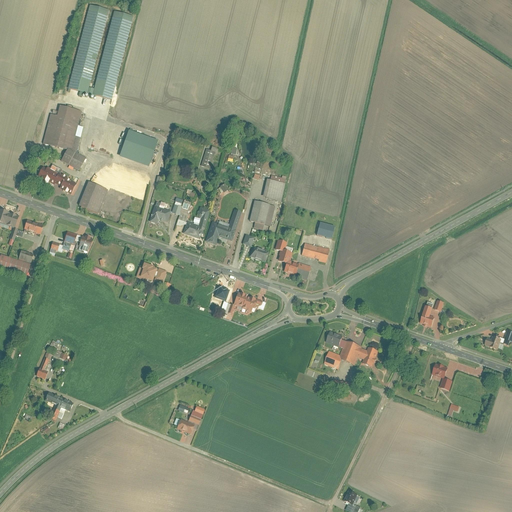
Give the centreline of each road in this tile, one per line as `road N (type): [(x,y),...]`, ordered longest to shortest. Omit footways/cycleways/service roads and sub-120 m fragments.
road 1 (tertiary): [(51,209),(293,298)]
road 2 (residential): [(111,413),(331,505)]
road 3 (tertiary): [(334,294),(511,189)]
road 4 (tertiary): [(111,413),(289,315)]
road 5 (unclassified): [(331,505),(410,335)]
road 6 (tertiary): [(0,493),(52,448),(111,413)]
